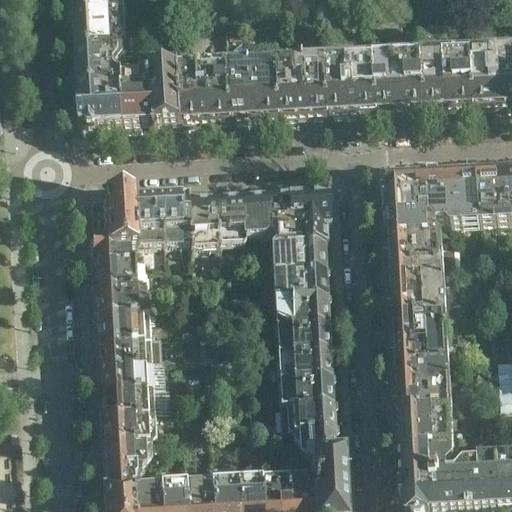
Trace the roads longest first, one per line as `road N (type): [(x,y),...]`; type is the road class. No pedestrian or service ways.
road 1 (residential): [(371,511),(353,160)]
road 2 (residential): [(63,511),(45,177)]
road 3 (residential): [(353,160),(45,177)]
road 4 (residential): [(45,170),(39,0)]
road 5 (residential): [(511,151),(353,160)]
